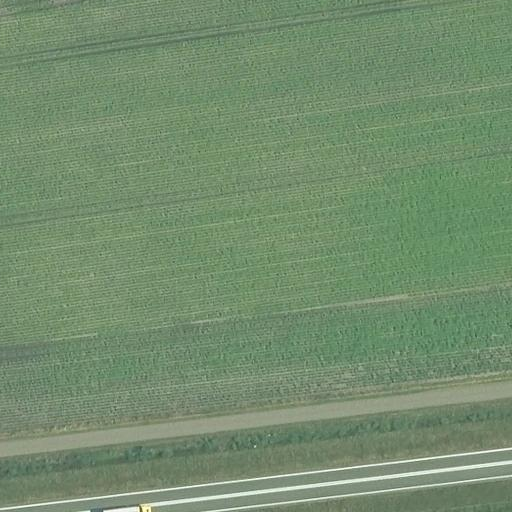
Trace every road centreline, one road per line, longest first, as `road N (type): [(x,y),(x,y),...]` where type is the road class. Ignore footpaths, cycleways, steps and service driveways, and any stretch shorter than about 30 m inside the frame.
road 1 (unclassified): [(511,389),(0,452)]
road 2 (trunk): [(108,511),(511,464)]
